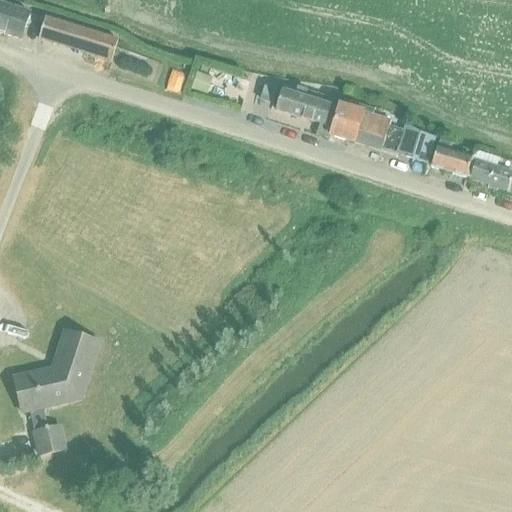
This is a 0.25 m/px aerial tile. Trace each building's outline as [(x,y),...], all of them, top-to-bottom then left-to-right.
[(0,0),(0,34),(6,36),(22,41),(30,15),(3,6),(4,0),(0,0)] [(45,19),(39,40),(111,63),(118,42),(45,19)] [(191,91),(207,95),(212,78),(196,73),(191,91)] [(276,105),(280,83),(266,80),(262,102),(276,105)] [(276,112),(324,127),(330,107),(304,99),(307,92),(297,89),(295,96),(282,92),(276,112)] [(398,154),(405,130),(390,125),(391,122),(372,117),(374,111),(357,106),(355,111),(339,107),(330,137),(354,144),(397,157),(398,154)] [(435,139),(405,130),(398,154),(428,163),(435,139)] [(431,168),(466,179),(472,160),(437,149),(431,168)] [(470,180),(507,192),(511,177),(511,174),(475,163),(470,180)] [(83,394),(99,342),(65,331),(56,360),(60,361),(58,369),(56,369),(22,376),(26,395),(18,397),(22,413),(30,412),(40,456),(64,450),(59,428),(48,431),(43,410),(61,406),(57,391),(64,388),(83,394)]
